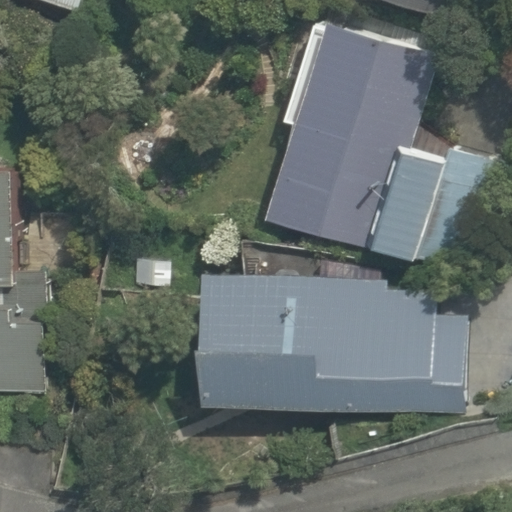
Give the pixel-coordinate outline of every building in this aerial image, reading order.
[(51,0),(84,11),(87,0),(51,0)] [(425,0),(465,13),(469,0),(425,0)] [(355,4),(348,26),(319,17),(289,108),(317,117),(283,218),(387,253),(391,242),(458,265),(493,159),(426,136),(459,39),(355,4)] [(0,387),(7,389),(32,163),(0,159),(0,387)] [(367,272),(233,266),(226,399),(468,411),(472,325),(442,324),(444,285),(367,282),(367,272)]
